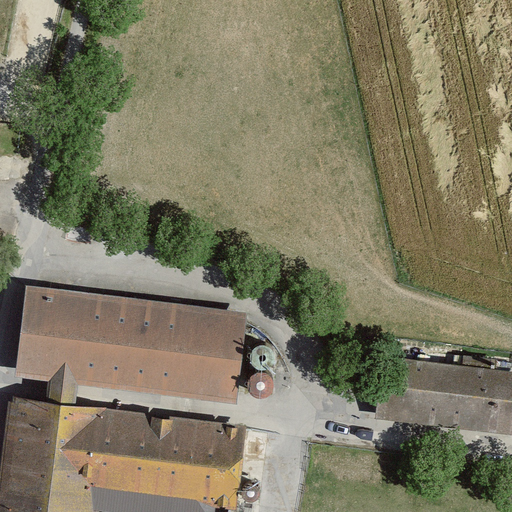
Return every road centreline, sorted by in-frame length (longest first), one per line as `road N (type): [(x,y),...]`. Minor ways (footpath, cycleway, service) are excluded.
road 1 (residential): [(19,253),(149,267),(259,300),(298,337),(314,423),(511,449)]
road 2 (residential): [(19,253),(88,0)]
